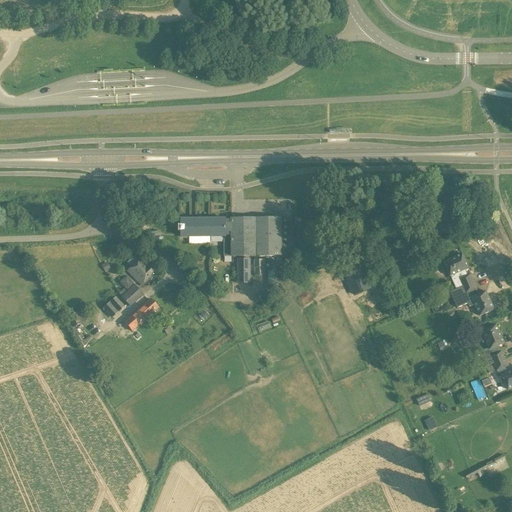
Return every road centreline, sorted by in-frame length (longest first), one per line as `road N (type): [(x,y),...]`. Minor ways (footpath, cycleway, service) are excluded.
road 1 (unclassified): [(511,58),(414,55),(375,35),(351,0)]
road 2 (primary): [(409,154),(232,156)]
road 3 (unclassified): [(0,240),(75,236),(102,225),(101,165)]
road 4 (primary): [(101,165),(232,156)]
road 5 (primary): [(232,156),(101,152)]
